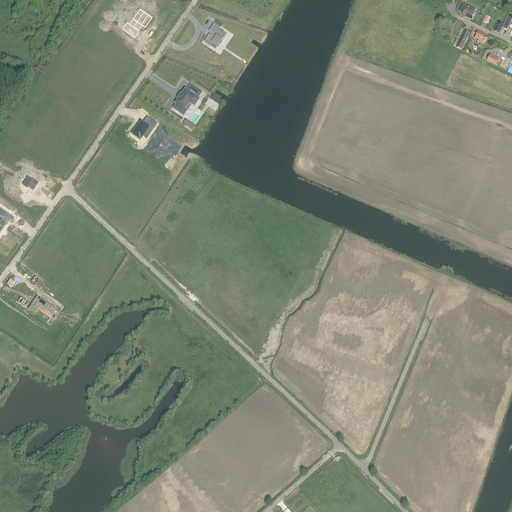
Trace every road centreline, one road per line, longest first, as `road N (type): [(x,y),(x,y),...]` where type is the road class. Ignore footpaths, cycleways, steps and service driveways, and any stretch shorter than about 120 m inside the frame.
road 1 (residential): [(340,445),(64,188)]
road 2 (residential): [(190,6),(64,188)]
road 3 (residential): [(361,467),(426,320)]
